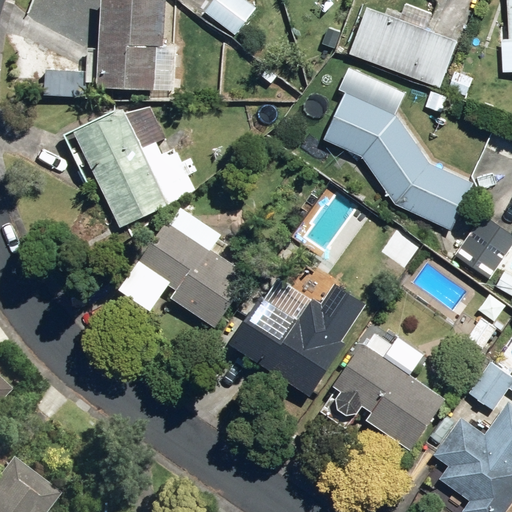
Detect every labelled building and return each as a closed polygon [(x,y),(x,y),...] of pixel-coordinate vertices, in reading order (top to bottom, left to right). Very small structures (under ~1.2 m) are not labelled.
[(105,0),(102,76),(155,79),(156,39),(164,39),(165,0),(105,0)] [(210,0),(201,12),(234,36),(255,6),(246,0),(210,0)] [(499,41),(501,74),(511,73),(511,0),(505,0),(508,40),(499,41)] [(346,54),(438,87),(455,40),(364,6),(346,54)] [(206,39),(222,50),(229,38),(213,28),(206,39)] [(299,62),(313,72),(330,48),(316,38),(299,62)] [(444,88),(463,96),(471,77),(451,70),(444,88)] [(84,73),(42,72),(41,97),(83,98),(84,73)] [(394,112),(357,93),(335,137),(364,152),(396,197),(453,223),(473,181),(429,160),(394,112)] [(124,101),(78,123),(123,219),(170,198),(124,101)] [(453,255),(487,280),(511,246),(511,238),(482,216),(453,255)] [(168,297),(211,327),(246,276),(162,219),(132,263),(173,290),(168,297)] [(223,343),(306,397),(342,341),(301,315),(307,306),(301,302),(305,296),(295,290),(298,284),(278,272),(260,299),(254,295),(223,343)] [(464,339),(480,350),(495,327),(479,316),(464,339)] [(362,421),(407,451),(442,399),(380,357),(388,344),(371,333),(363,345),(358,342),(328,386),(336,392),(330,400),(332,410),(342,416),(354,414),(358,407),(367,413),(362,421)] [(465,393),(511,424),(511,423),(511,371),(489,357),(465,393)] [(0,397),(11,386),(0,376),(0,397)] [(457,511),(501,511),(511,499),(511,457),(458,416),(429,454),(445,467),(436,478),(466,502),(457,511)] [(0,511),(41,511),(56,493),(7,456),(0,465),(0,511)]
